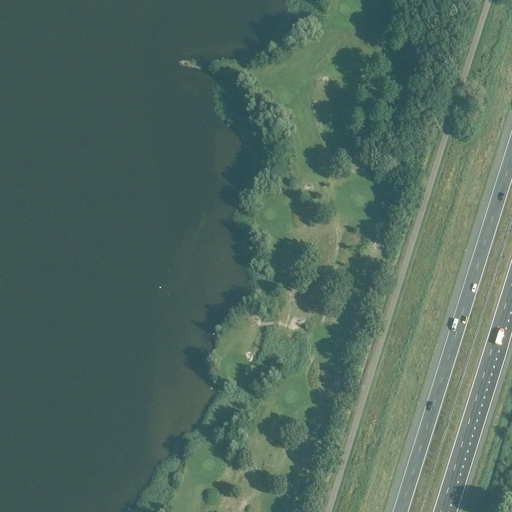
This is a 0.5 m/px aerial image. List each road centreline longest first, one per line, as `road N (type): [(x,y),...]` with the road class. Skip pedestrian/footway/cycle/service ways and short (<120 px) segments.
road 1 (motorway): [(511,150),(397,511)]
road 2 (motorway): [(440,511),(511,283)]
